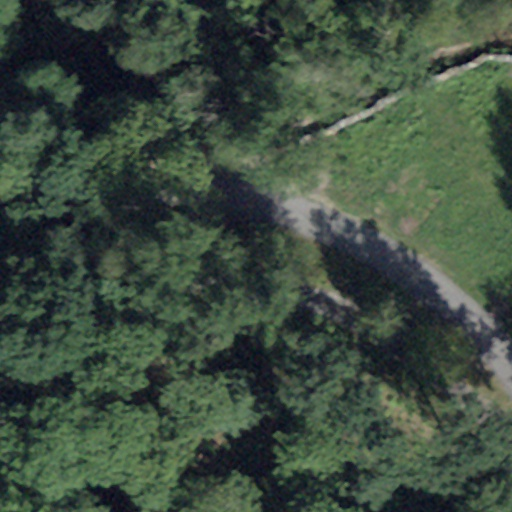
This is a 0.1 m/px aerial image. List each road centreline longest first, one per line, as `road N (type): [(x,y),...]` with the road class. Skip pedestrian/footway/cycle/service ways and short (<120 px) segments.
road 1 (unclassified): [(0,189),(139,187),(274,207),(411,266),(511,377)]
road 2 (track): [(0,455),(385,474),(507,511)]
